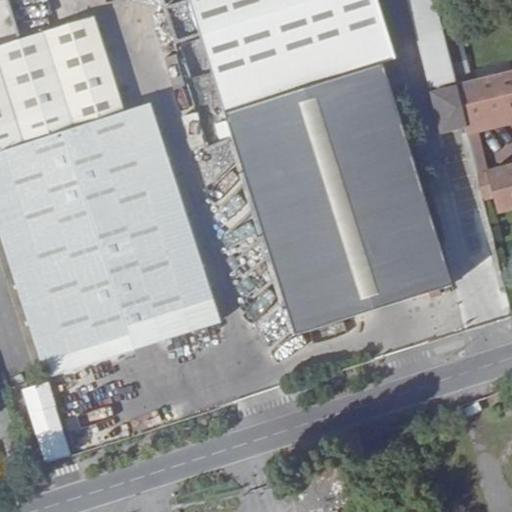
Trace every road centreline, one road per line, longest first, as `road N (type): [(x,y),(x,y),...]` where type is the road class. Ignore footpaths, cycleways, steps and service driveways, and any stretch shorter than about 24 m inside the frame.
road 1 (unclassified): [(34,511),(511,360)]
road 2 (unknown): [(435,384),(473,511)]
